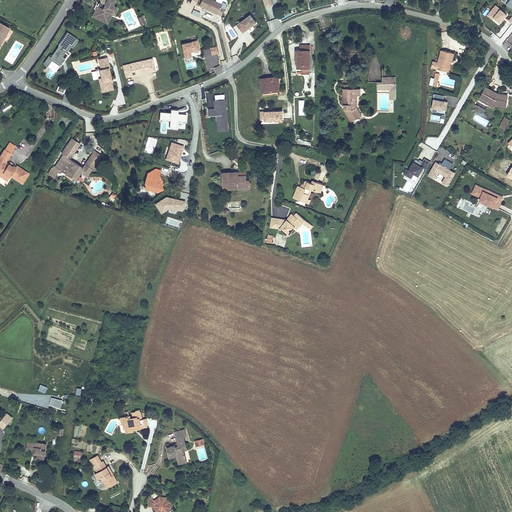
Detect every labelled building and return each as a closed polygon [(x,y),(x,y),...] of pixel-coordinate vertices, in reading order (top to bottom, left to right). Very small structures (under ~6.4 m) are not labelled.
[(115,1),(112,0),(97,0),(97,1),(99,1),(92,15),(95,16),(96,14),(105,19),(109,12),(111,13),(115,7),(112,6),(115,1)] [(222,3),(215,0),(201,0),(200,5),(221,14),(224,7),(221,5),(222,3)] [(499,21),(506,14),(496,4),(486,15),(491,20),(494,16),(499,21)] [(106,22),(111,13),(109,12),(105,19),(96,14),(95,16),(106,22)] [(243,32),(257,21),(250,13),(237,24),(243,32)] [(0,45),(8,32),(0,26),(0,45)] [(73,46),(78,39),(67,32),(59,43),(51,56),(49,55),(43,63),(47,65),(52,58),(61,64),(65,59),(62,57),(65,52),(68,54),(70,51),(68,49),(71,45),(73,46)] [(199,49),(197,39),(181,42),(185,57),(191,56),(190,51),(199,49)] [(209,48),(210,55),(218,54),(216,46),(209,48)] [(437,66),(446,69),(448,59),(451,60),(452,61),(455,51),(441,48),(437,66)] [(295,50),(295,68),(308,68),(308,50),(295,50)] [(110,88),(109,82),(108,79),(106,67),(107,67),(105,56),(96,58),(98,68),(96,69),(98,77),(99,83),(99,84),(100,90),(110,88)] [(148,60),(122,66),(124,78),(151,72),(148,60)] [(274,76),(256,78),(257,91),(274,90),(274,76)] [(390,98),(396,98),(396,76),(383,76),(383,81),(377,81),(377,88),(390,88),(390,98)] [(110,89),(110,88),(100,90),(99,84),(99,83),(98,77),(95,78),(98,91),(110,89)] [(357,83),(341,83),(341,100),(342,101),(342,103),(348,120),(357,117),(352,103),(354,103),(355,91),(356,91),(357,83)] [(482,95),(489,84),(487,83),(480,96),(485,99),(486,97),(482,95)] [(58,84),(56,90),(63,93),(65,87),(58,84)] [(495,87),(489,84),(482,95),(486,97),(485,99),(489,101),(490,99),(494,101),(495,99),(505,103),(508,92),(497,89),(495,91),(493,90),(495,87)] [(446,115),(448,102),(443,101),(444,96),(434,94),(431,112),(446,115)] [(218,130),(228,129),(226,98),(214,99),(215,107),(208,108),(209,115),(217,114),(218,130)] [(472,107),(485,113),(488,108),(475,101),(472,107)] [(177,121),(186,122),(186,113),(178,113),(178,109),(170,109),(170,112),(159,111),(159,119),(167,120),(167,128),(177,128),(177,121)] [(283,122),(283,110),(260,110),(260,122),(283,122)] [(508,114),(502,124),(506,127),(511,116),(508,114)] [(71,138),(56,161),(62,164),(67,157),(77,142),(71,138)] [(171,161),(170,165),(178,167),(184,144),(170,141),(166,160),(171,161)] [(4,146),(0,152),(0,153),(6,158),(11,151),(4,146)] [(89,177),(100,153),(92,149),(81,173),(89,177)] [(6,158),(0,153),(0,167),(2,169),(1,171),(3,175),(9,175),(20,183),(28,173),(22,169),(20,171),(17,168),(18,166),(14,164),(12,165),(13,162),(9,160),(7,162),(4,160),(6,158)] [(62,164),(56,161),(47,176),(54,180),(59,172),(74,181),(82,167),(67,157),(62,164)] [(430,162),(424,158),(422,162),(415,158),(408,169),(406,168),(403,174),(411,179),(414,174),(418,176),(423,167),(426,169),(430,162)] [(439,163),(436,162),(429,175),(435,178),(438,173),(445,177),(442,183),(448,186),(456,172),(450,169),(454,163),(444,158),(442,163),(439,162),(439,163)] [(0,175),(6,180),(9,175),(3,175),(1,171),(2,169),(0,167),(0,175)] [(154,167),(146,171),(143,182),(145,183),(143,187),(148,189),(149,186),(155,187),(159,184),(157,182),(159,180),(161,174),(158,173),(159,169),(154,167)] [(220,174),(221,185),(236,185),(236,190),(248,189),(248,181),(244,181),(244,176),(236,177),(235,173),(220,174)] [(298,187),(294,199),(307,204),(308,201),(307,201),(310,192),(314,193),(315,191),(320,192),(323,185),(316,183),(315,186),(312,184),(305,182),(304,185),(303,189),(300,188),(298,187)] [(482,191),(473,187),(469,195),(477,199),(476,203),(489,209),(491,205),(495,207),(499,200),(495,197),(494,200),(481,193),(482,191)] [(495,197),(482,191),(481,193),(494,200),(495,197)] [(155,208),(177,212),(178,209),(183,210),(185,201),(158,195),(155,208)] [(270,219),(269,227),(278,229),(286,235),(293,228),(295,230),(301,223),(297,220),(299,217),(295,213),(293,216),(290,214),(286,219),(288,220),(287,221),(285,220),(280,219),(280,221),(270,219)] [(307,223),(299,217),(297,220),(301,223),(304,225),(307,223)] [(39,384),(37,390),(45,393),(47,386),(39,384)] [(49,405),(60,407),(62,399),(51,397),(49,405)] [(125,416),(123,418),(125,422),(123,424),(121,425),(125,433),(132,432),(132,431),(131,427),(136,426),(136,430),(145,427),(144,424),(146,423),(145,419),(139,421),(138,419),(141,418),(137,410),(134,411),(134,412),(130,414),(131,418),(130,419),(128,417),(125,416)] [(10,420),(5,416),(0,422),(0,425),(3,428),(10,420)] [(177,436),(179,443),(189,441),(187,434),(177,436)] [(42,444),(27,442),(26,451),(33,452),(36,452),(35,455),(34,460),(44,462),(46,448),(42,447),(42,444)] [(177,450),(168,452),(171,461),(178,460),(179,465),(187,464),(185,455),(189,454),(188,448),(186,448),(185,445),(180,446),(181,450),(177,451),(177,450)] [(119,483),(114,476),(113,477),(107,468),(104,462),(96,466),(100,472),(95,474),(98,480),(104,481),(109,488),(119,483)] [(161,501),(157,504),(155,511),(172,511),(171,506),(167,502),(161,501)]
